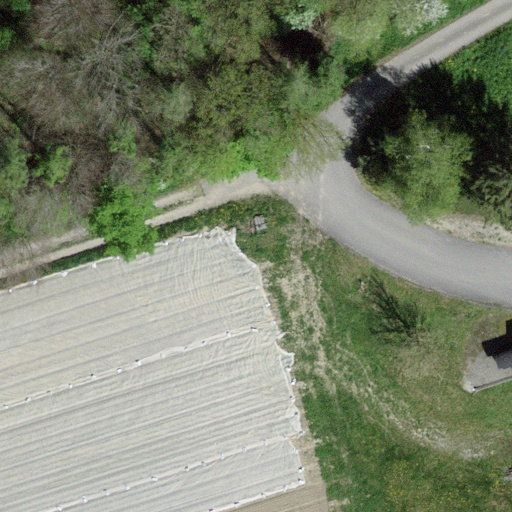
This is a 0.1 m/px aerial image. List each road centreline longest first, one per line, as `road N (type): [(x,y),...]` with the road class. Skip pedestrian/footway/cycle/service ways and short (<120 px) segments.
road 1 (track): [(511,267),(369,249),(300,190),(323,131),(511,21)]
road 2 (track): [(0,288),(323,131)]
